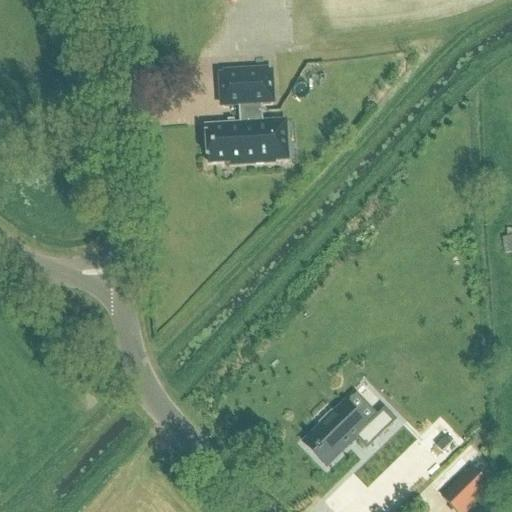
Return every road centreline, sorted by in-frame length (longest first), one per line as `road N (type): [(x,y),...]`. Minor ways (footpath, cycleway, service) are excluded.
road 1 (tertiary): [(255,511),(165,419),(137,374),(120,275)]
road 2 (tertiary): [(120,275),(104,0)]
road 3 (tertiary): [(120,275),(46,271),(0,248)]
